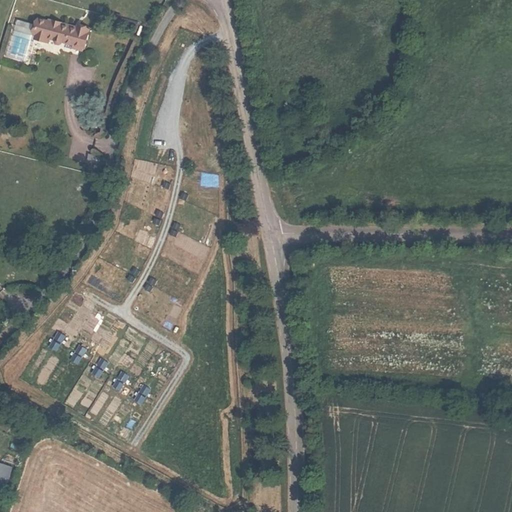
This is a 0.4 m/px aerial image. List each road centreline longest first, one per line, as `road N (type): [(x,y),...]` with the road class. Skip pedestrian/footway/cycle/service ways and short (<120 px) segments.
road 1 (unclassified): [(0,340),(78,264),(155,45),(183,0)]
road 2 (residential): [(295,511),(273,233)]
road 3 (residential): [(273,233),(222,0)]
road 4 (unclassified): [(273,233),(511,234)]
